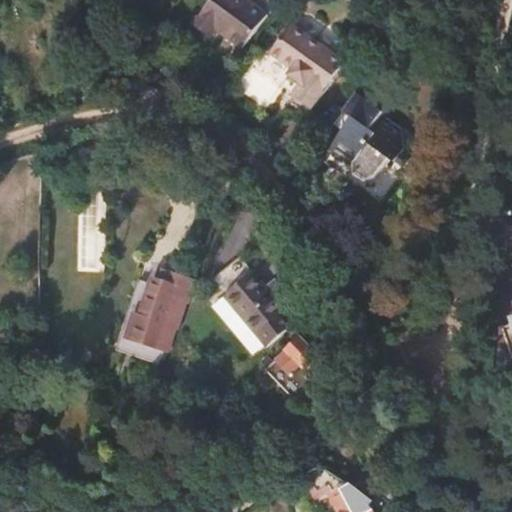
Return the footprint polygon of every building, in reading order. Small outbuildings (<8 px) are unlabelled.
[(277,0),(215,0),(208,10),(227,22),(232,14),(243,21),(240,25),(256,35),(279,1),(277,0)] [(297,99),(314,111),(347,64),(294,27),(274,56),(297,72),(293,78),(305,88),(297,99)] [(363,84),(344,112),(356,121),(335,150),(359,167),(359,178),(369,184),(380,179),(399,152),(403,156),(413,143),(411,128),(388,112),(392,105),(363,84)] [(85,154),(84,162),(104,161),(104,171),(110,171),(110,174),(117,174),(116,155),(110,148),(101,146),(90,148),(85,154)] [(511,226),(503,228),(506,257),(511,255),(511,226)] [(272,296),(265,287),(242,259),(213,282),(266,349),(293,327),(282,314),(285,311),(272,296)] [(174,331),(178,331),(189,304),(197,283),(195,282),(165,271),(159,284),(154,281),(152,286),(146,284),(143,292),(137,290),(112,353),(147,366),(156,347),(167,351),(174,331)] [(272,280),(265,287),(272,296),(280,290),(272,280)] [(511,323),(499,326),(510,357),(511,356),(511,300),(511,301),(511,303),(511,317),(510,318),(511,323)] [(298,338),(275,360),(302,389),(325,367),(298,338)] [(365,478),(356,490),(372,502),(381,490),(365,478)] [(385,511),(398,497),(384,486),(381,490),(372,502),(356,490),(341,479),(332,485),(337,492),(330,498),(338,511),(385,511)]
